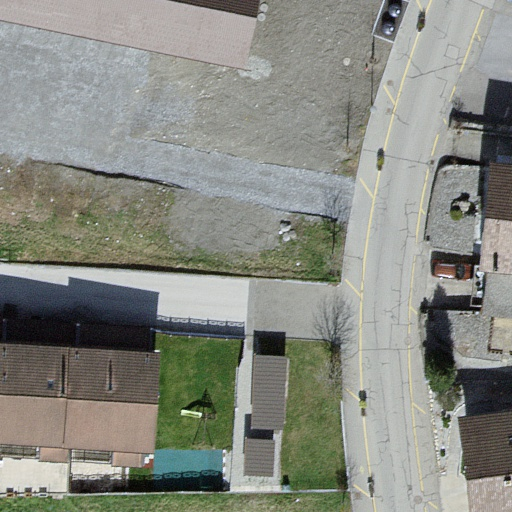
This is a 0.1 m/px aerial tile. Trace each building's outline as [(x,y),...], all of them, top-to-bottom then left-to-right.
[(0,0),(235,48),(243,0),(0,0)] [(511,168),(499,166),(484,261),(511,265),(511,168)] [(38,343),(0,340),(0,443),(27,444),(38,343)] [(142,346),(38,343),(27,444),(129,458),(142,346)] [(284,413),(286,347),(257,346),(255,412),(284,413)] [(511,511),(511,416),(467,422),(473,475),(477,511),(511,511)]
